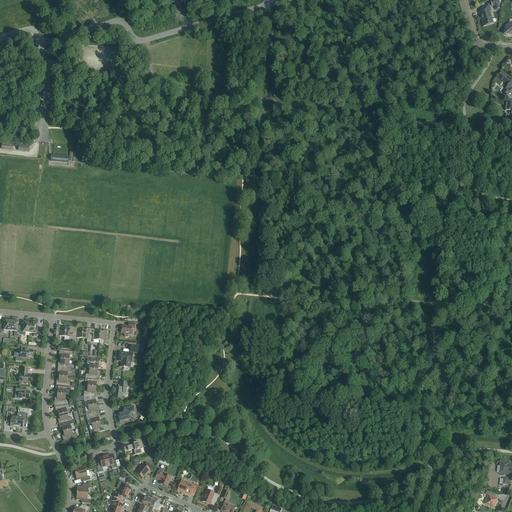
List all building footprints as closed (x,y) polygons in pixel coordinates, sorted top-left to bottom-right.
[(483,11),(479,12),(483,26),(493,23),(489,11),(491,11),(489,6),(482,8),(483,11)] [(504,78),(511,83),(506,89),(508,90),(505,94),(510,97),(511,94),(511,78),(502,71),(498,78),(502,81),(504,78)] [(68,157),(51,155),(50,161),(68,163),(68,157)] [(1,325),(1,326),(0,332),(3,332),(4,330),(10,331),(11,321),(4,321),(4,325),(1,325)] [(19,335),(20,326),(17,326),(18,322),(11,321),(10,331),(14,332),(14,337),(19,337),(19,335)] [(25,333),(29,333),(30,323),(24,322),(23,327),(20,326),(19,335),(25,336),(25,333)] [(37,324),(30,323),(29,333),(36,334),(36,335),(39,336),(40,328),(37,328),(37,324)] [(134,328),(135,324),(129,323),(128,326),(122,326),(121,333),(124,334),(124,336),(125,337),(127,338),(128,337),(129,334),(131,334),(131,328),(134,328)] [(64,337),(65,328),(62,328),(62,326),(56,326),(55,339),(59,340),(59,337),(64,337)] [(69,341),(73,341),(74,327),(69,327),(68,329),(65,328),(64,337),(69,338),(69,341)] [(74,327),(73,341),(76,341),(76,338),(82,339),(82,330),(79,330),(79,328),(74,327)] [(82,330),(82,339),(87,339),(86,342),(90,343),(91,329),(86,329),(86,330),(82,330)] [(99,341),(100,332),(96,331),(96,330),(91,329),(90,343),(93,343),(94,340),(99,341)] [(100,332),(99,341),(104,341),(104,344),(107,344),(109,331),(103,330),(103,332),(100,332)] [(119,352),(119,361),(121,361),(121,367),(123,367),(123,368),(124,368),(124,367),(130,368),(130,362),(131,362),(132,353),(138,353),(139,347),(130,346),(130,353),(119,352)] [(21,347),(20,353),(13,352),(12,357),(15,358),(15,361),(22,362),(23,359),(28,359),(28,356),(32,356),(33,351),(28,350),(28,351),(27,350),(27,347),(21,347)] [(60,360),(69,361),(69,355),(72,356),(73,352),(59,351),(59,356),(60,356),(60,360)] [(57,368),(71,369),(71,366),(68,366),(69,361),(60,360),(60,363),(58,363),(57,368)] [(89,369),(98,370),(98,367),(100,367),(100,362),(87,360),(86,364),(89,364),(89,369)] [(19,382),(30,383),(31,375),(27,375),(27,369),(21,368),(21,374),(20,374),(19,382)] [(71,373),(71,369),(57,368),(57,373),(59,374),(58,377),(67,378),(68,373),(71,373)] [(85,378),(99,379),(99,374),(97,374),(98,370),(89,369),(88,375),(85,374),(85,378)] [(56,385),(69,387),(70,383),(67,383),(67,378),(58,377),(58,380),(56,380),(56,385)] [(87,387),(96,388),(96,384),(98,384),(99,379),(85,378),(85,381),(88,382),(87,387)] [(121,399),(122,395),(125,395),(127,394),(127,389),(126,389),(126,383),(120,382),(119,388),(114,388),(113,398),(121,399)] [(69,390),(69,387),(56,385),(55,391),(57,391),(57,394),(66,395),(66,390),(69,390)] [(16,387),(15,399),(18,399),(18,398),(19,398),(19,399),(21,399),(22,399),(28,399),(29,392),(26,391),(26,388),(16,387)] [(83,397),(97,396),(97,391),(96,391),(96,388),(87,387),(87,392),(84,392),(83,397)] [(66,395),(57,394),(56,398),(55,397),(54,405),(68,404),(68,401),(65,400),(66,395)] [(87,401),(88,406),(96,405),(96,402),(98,402),(97,396),(83,397),(84,400),(84,402),(87,401)] [(68,407),(68,404),(54,405),(56,413),(58,412),(58,416),(67,413),(66,408),(68,407)] [(96,405),(88,406),(88,412),(85,412),(86,416),(99,414),(99,408),(97,409),(96,405)] [(120,422),(130,419),(130,416),(131,415),(130,413),(134,412),(133,406),(125,408),(126,411),(117,413),(120,422)] [(16,427),(17,417),(11,416),(11,413),(7,413),(6,420),(10,420),(10,421),(10,427),(16,427)] [(59,424),(72,421),(71,418),(68,418),(67,413),(58,416),(59,419),(58,419),(59,424)] [(21,417),(17,417),(16,427),(22,428),(23,422),(26,422),(27,414),(21,414),(21,417)] [(90,420),(91,425),(100,423),(99,419),(101,419),(99,414),(86,416),(87,421),(90,420)] [(63,432),(71,430),(70,425),(73,424),(72,421),(59,424),(60,430),(62,429),(63,432)] [(100,423),(91,425),(93,430),(90,431),(91,434),(104,431),(102,425),(101,426),(100,423)] [(73,435),(71,430),(63,432),(64,436),(62,436),(63,441),(77,438),(76,434),(73,435)] [(133,456),(142,454),(140,448),(139,449),(139,448),(143,447),(140,438),(134,440),(135,444),(127,446),(128,450),(135,449),(135,450),(134,450),(135,455),(133,456)] [(107,466),(110,465),(110,466),(111,466),(112,469),(117,468),(115,460),(112,461),(111,455),(105,456),(107,466)] [(107,466),(105,456),(99,458),(101,464),(98,465),(98,466),(97,467),(98,473),(103,472),(102,468),(107,466)] [(73,468),(75,474),(86,471),(85,466),(87,465),(86,460),(78,462),(78,466),(73,468)] [(500,460),(499,466),(497,466),(496,473),(499,473),(499,474),(500,474),(501,475),(503,476),(504,475),(509,475),(509,474),(511,473),(511,463),(510,464),(511,461),(500,460)] [(144,465),(143,464),(140,467),(141,468),(136,473),(142,478),(149,471),(152,472),(155,466),(146,463),(144,465)] [(163,475),(161,474),(163,470),(159,469),(158,472),(157,472),(155,478),(159,480),(159,479),(161,480),(159,484),(167,487),(171,477),(163,474),(163,475)] [(86,471),(75,474),(76,481),(82,479),(83,482),(90,480),(89,477),(87,477),(86,471)] [(119,490),(128,494),(131,488),(125,486),(126,483),(120,480),(119,483),(121,484),(119,490)] [(194,494),(198,485),(197,486),(194,484),(193,485),(181,480),(180,484),(179,485),(180,485),(177,490),(190,495),(190,493),(194,494)] [(76,493),(88,494),(88,489),(90,488),(90,485),(83,484),(82,487),(77,487),(76,493)] [(209,505),(214,493),(212,492),(213,490),(208,488),(202,502),(209,505)] [(119,490),(118,493),(115,492),(113,497),(121,500),(122,498),(126,499),(128,494),(119,490)] [(487,491),(486,494),(488,495),(485,504),(494,508),(498,499),(495,498),(496,495),(487,491)] [(88,494),(76,493),(76,500),(81,500),(81,503),(89,504),(89,500),(87,500),(88,494)] [(142,501),(150,505),(149,505),(153,507),(156,501),(157,502),(158,499),(152,497),(151,499),(144,497),(142,501)] [(113,504),(112,507),(121,511),(123,506),(119,504),(120,501),(112,498),(111,501),(110,503),(113,504)] [(262,511),(264,509),(247,502),(243,511),(262,511)] [(232,511),(235,508),(224,503),(221,510),(224,511),(232,511)]
